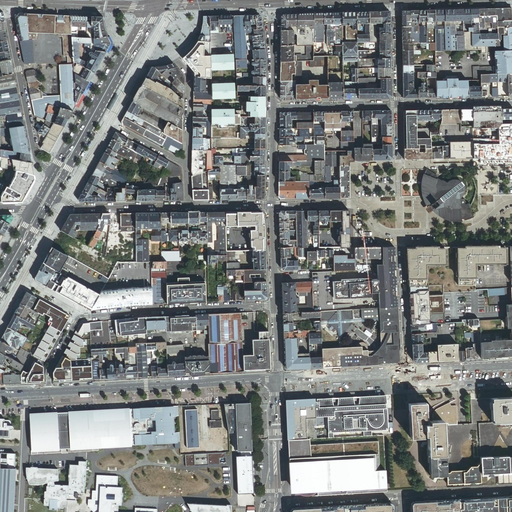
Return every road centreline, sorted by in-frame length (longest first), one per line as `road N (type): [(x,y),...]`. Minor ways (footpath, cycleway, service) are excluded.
road 1 (unknown): [(0,397),(511,370)]
road 2 (tertiary): [(277,374),(49,386)]
road 3 (secondary): [(63,176),(160,6)]
road 4 (residential): [(80,313),(274,302)]
road 5 (secondary): [(148,6),(54,171)]
road 6 (residential): [(8,2),(34,157),(54,171)]
road 7 (residential): [(52,194),(78,207),(188,207)]
road 8 (residential): [(400,234),(407,368)]
road 9 (tertiary): [(407,368),(277,374)]
road 10 (tertiary): [(277,374),(275,503)]
road 11 (residential): [(401,497),(275,503)]
road 12 (residential): [(272,107),(397,105)]
road 13 (residential): [(511,203),(464,232),(400,234)]
